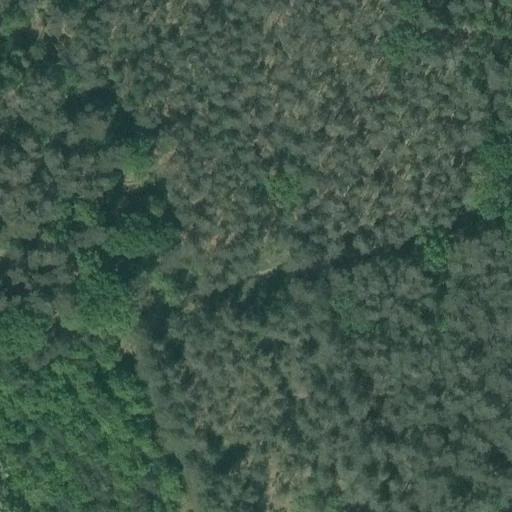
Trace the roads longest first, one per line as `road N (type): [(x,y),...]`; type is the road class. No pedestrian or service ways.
road 1 (track): [(0,351),(511,211)]
road 2 (track): [(449,0),(511,149)]
